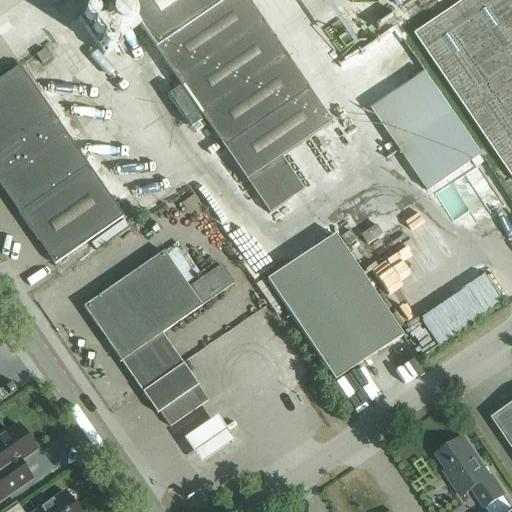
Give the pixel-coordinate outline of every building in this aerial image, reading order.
[(67,0),(57,0),(44,3),(49,23),(71,18),(67,0)] [(285,58),(245,0),(115,0),(99,11),(101,13),(97,16),(93,10),(78,19),(103,56),(122,44),(130,57),(151,44),(223,149),(269,215),(304,191),(281,158),(331,124),(285,58)] [(511,0),(466,0),(415,35),(511,177),(511,0)] [(0,24),(0,39),(2,50),(40,43),(38,31),(21,34),(19,22),(0,24)] [(53,48),(63,73),(81,66),(71,41),(53,48)] [(483,156),(421,66),(380,95),(385,102),(372,111),(429,194),(483,156)] [(123,218),(19,68),(0,80),(0,187),(20,216),(23,214),(34,229),(31,232),(54,265),(123,218)] [(334,382),(402,337),(334,236),(266,281),(334,382)] [(185,284),(163,253),(83,308),(121,363),(162,334),(234,285),(221,266),(209,274),(205,269),(199,273),(185,284)] [(292,380),(299,376),(290,357),(282,361),(292,380)] [(141,392),(157,415),(159,414),(169,428),(208,402),(182,363),(141,392)] [(316,399),(324,394),(317,382),(308,388),(316,399)] [(466,417),(478,409),(465,390),(453,399),(466,417)] [(511,405),(492,419),(511,448),(511,405)] [(216,417),(182,440),(199,466),(233,443),(216,417)] [(36,451),(18,426),(7,433),(5,431),(0,434),(0,501),(31,480),(19,462),(36,451)] [(489,478),(463,439),(437,457),(454,481),(451,483),(461,498),(472,490),(485,509),(505,495),(491,476),(489,478)] [(77,511),(64,493),(36,511),(77,511)]
